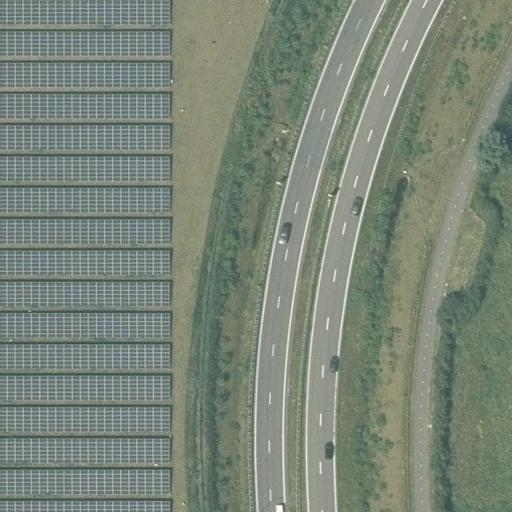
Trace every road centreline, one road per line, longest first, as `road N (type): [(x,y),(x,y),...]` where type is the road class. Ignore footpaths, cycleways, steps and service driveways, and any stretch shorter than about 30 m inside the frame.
road 1 (trunk): [(323,511),(320,417),(336,270),(366,146),(426,0)]
road 2 (trunk): [(368,0),(308,158),(286,255),(269,401),(271,511)]
